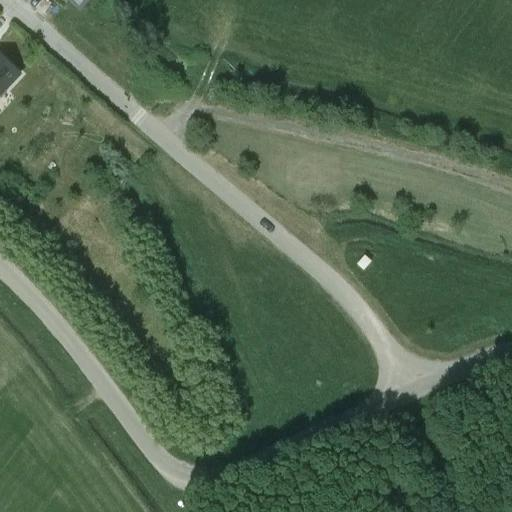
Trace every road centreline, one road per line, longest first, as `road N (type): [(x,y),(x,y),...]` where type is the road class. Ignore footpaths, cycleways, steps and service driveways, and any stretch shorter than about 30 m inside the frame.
road 1 (unclassified): [(409,387),(245,465),(191,481),(159,464),(0,269)]
road 2 (unclassified): [(168,134),(190,114),(409,158),(511,192)]
road 3 (unclassified): [(409,387),(363,317),(168,134)]
road 4 (unclassified): [(168,134),(8,0)]
